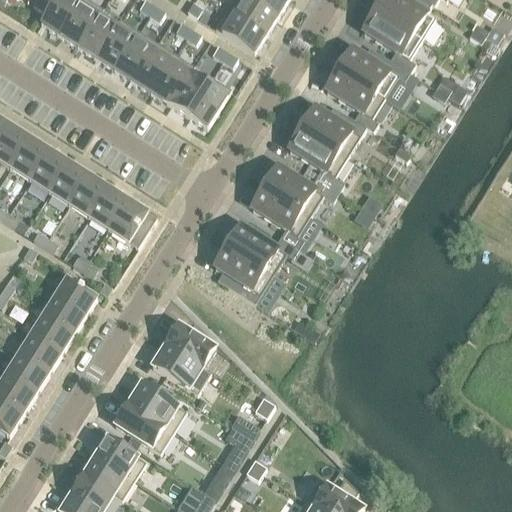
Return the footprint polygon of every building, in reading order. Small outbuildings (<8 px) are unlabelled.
[(60,42),(84,3),(79,0),(59,0),(41,29),(60,42)] [(278,23),(241,0),(237,0),(227,17),(266,41),(278,23)] [(289,5),(281,0),(241,0),(278,23),(289,5)] [(395,0),(387,0),(377,17),(422,46),(435,25),(426,19),(431,11),(414,0),(411,0),(407,7),(395,0)] [(414,0),(431,11),(434,12),(439,4),(446,8),(450,0),(414,0)] [(48,7),(39,2),(33,12),(42,17),(48,7)] [(78,53),(102,14),(84,3),(60,42),(78,53)] [(149,21),(155,13),(145,6),(139,15),(149,21)] [(196,24),(202,14),(194,8),(187,18),(196,24)] [(165,19),(155,13),(149,21),(160,27),(165,19)] [(96,65),(121,26),(120,25),(116,32),(99,21),(103,15),(102,14),(78,53),(96,65)] [(266,41),(227,17),(215,36),(254,60),(266,41)] [(377,17),(363,38),(395,58),(390,67),(410,79),(415,71),(409,66),(422,46),(377,17)] [(114,76),(139,38),(121,26),(96,65),(114,76)] [(186,44),(191,36),(181,29),(176,38),(186,44)] [(477,31),(473,37),(485,44),(489,38),(477,31)] [(196,51),(201,42),(191,36),(186,44),(196,51)] [(473,37),(469,43),(481,51),(485,44),(473,37)] [(133,88),(157,49),(139,38),(114,76),(133,88)] [(151,99),(175,61),(157,49),(133,88),(151,99)] [(228,59),(218,52),(212,61),(222,67),(228,59)] [(353,55),(340,75),(385,104),(398,84),(404,88),(410,79),(390,67),(380,60),(374,69),(353,55)] [(233,74),(238,65),(228,59),(222,67),(233,74)] [(169,111),(194,72),(175,61),(151,99),(169,111)] [(187,122),(212,84),(211,83),(207,89),(191,79),(195,73),(194,72),(169,111),(187,122)] [(340,75),(326,97),(359,118),(354,127),(366,134),(373,138),(378,130),(372,125),(385,104),(340,75)] [(207,135),(231,96),(212,84),(187,122),(207,135)] [(439,89),(436,96),(448,103),(451,97),(439,89)] [(436,96),(432,102),(444,109),(448,103),(436,96)] [(316,114),(302,135),(348,163),(366,134),(354,127),(340,117),(334,126),(316,114)] [(0,146),(10,131),(0,125),(0,146)] [(0,167),(10,174),(29,144),(10,131),(0,146),(0,167)] [(302,135),(289,156),(321,176),(316,185),(338,199),(344,190),(335,184),(348,163),(302,135)] [(30,186),(49,156),(29,144),(10,174),(30,186)] [(399,154),(394,161),(406,168),(411,162),(399,154)] [(49,199),(69,168),(49,156),(30,186),(49,199)] [(69,211),(88,181),(69,168),(49,199),(69,211)] [(278,173),(265,194),(310,222),(323,202),(332,208),(338,199),(316,185),(310,193),(278,173)] [(89,223),(108,193),(88,181),(69,211),(89,223)] [(108,236),(127,206),(108,193),(89,223),(108,236)] [(265,194),(252,215),(285,236),(280,244),(299,256),(304,247),(297,243),(310,222),(265,194)] [(138,254),(157,224),(127,206),(108,236),(138,254)] [(365,207),(361,213),(373,221),(377,215),(365,207)] [(0,224),(4,227),(9,219),(0,213),(0,224)] [(361,213),(357,220),(369,227),(373,221),(361,213)] [(14,234),(19,226),(9,219),(4,227),(14,234)] [(241,232),(228,252),(273,281),(286,261),(293,265),(299,256),(280,244),(275,253),(241,232)] [(43,252),(48,244),(38,238),(33,246),(43,252)] [(53,258),(58,251),(48,244),(43,252),(53,258)] [(228,252),(215,274),(233,285),(228,294),(255,311),(260,302),(273,281),(228,252)] [(31,268),(37,258),(30,253),(23,263),(31,268)] [(83,277),(87,269),(77,263),(72,270),(83,277)] [(93,283),(98,276),(87,269),(83,277),(93,283)] [(84,324),(97,304),(66,285),(54,305),(84,324)] [(8,304),(15,294),(7,289),(0,299),(8,304)] [(0,313),(2,314),(8,304),(0,299),(0,313)] [(72,344),(84,324),(54,305),(41,325),(72,344)] [(72,344),(41,325),(29,345),(59,364),(72,344)] [(179,331),(165,352),(202,375),(203,374),(216,354),(206,348),(208,345),(194,331),(190,338),(179,331)] [(59,364),(29,345),(16,364),(47,384),(59,364)] [(165,352),(152,373),(197,401),(211,380),(211,379),(203,374),(202,375),(165,352)] [(47,384),(16,364),(4,384),(34,403),(47,384)] [(34,403),(4,384),(0,389),(0,409),(22,423),(34,403)] [(141,390),(128,411),(173,439),(187,418),(142,389),(141,390)] [(263,404),(259,411),(271,418),(275,411),(263,404)] [(0,437),(9,443),(22,423),(0,409),(0,437)] [(128,411),(115,431),(160,460),(173,439),(128,411)] [(259,411),(255,417),(266,425),(271,418),(259,411)] [(232,434),(225,445),(235,451),(246,457),(252,447),(232,434)] [(107,444),(95,463),(134,488),(146,469),(107,444)] [(95,463),(83,481),(114,501),(114,502),(122,507),(122,506),(134,488),(95,463)] [(255,466),(250,473),(262,480),(266,474),(255,466)] [(250,473),(246,479),(258,487),(262,480),(250,473)] [(83,481),(72,500),(91,511),(107,511),(114,502),(114,501),(83,481)] [(319,487),(305,508),(311,511),(359,511),(353,508),(359,499),(345,485),(337,498),(319,487)] [(211,489),(204,500),(214,506),(221,496),(211,489)] [(91,511),(72,500),(64,511),(91,511)]
